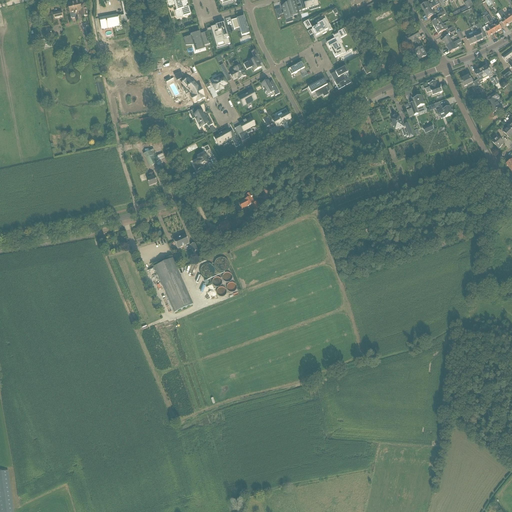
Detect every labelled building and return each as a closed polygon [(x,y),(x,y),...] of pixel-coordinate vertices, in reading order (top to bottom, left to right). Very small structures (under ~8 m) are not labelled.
[(124,16),(117,17),(117,16),(117,15),(99,19),(101,29),(119,26),(119,24),(119,23),(122,23),(122,22),(133,20),(132,14),(133,13),(130,0),(121,0),(122,3),(121,3),(124,16)] [(139,0),(141,6),(141,7),(142,7),(143,14),(149,13),(148,9),(146,0),(139,0)] [(182,0),(178,1),(173,3),(174,3),(174,5),(176,11),(177,15),(182,14),(182,17),(191,14),(188,7),(186,8),(185,5),(187,4),(186,0),(182,0)] [(302,0),(303,1),(300,2),(302,10),(309,8),(317,6),(316,2),(318,2),(317,0),(302,0)] [(426,4),(421,7),(424,13),(432,9),(440,4),(437,0),(433,0),(435,2),(430,5),(428,2),(426,4)] [(79,2),(67,5),(69,14),(70,14),(71,17),(72,18),(74,18),(76,16),(75,15),(76,15),(75,13),(77,12),(81,11),(82,17),(87,16),(84,3),(80,4),(79,2)] [(297,15),(293,2),(286,4),(287,5),(282,7),(286,20),(292,18),(292,17),(297,15)] [(432,9),(424,13),(428,19),(435,15),(432,9)] [(373,17),(377,25),(392,19),(388,10),(373,17)] [(510,23),(505,15),(501,11),(499,13),(498,14),(501,17),(502,18),(504,20),(501,22),(505,28),(510,23)] [(486,17),(485,17),(489,23),(490,25),(495,33),(501,30),(498,24),(497,22),(494,23),(489,15),(488,15),(486,17)] [(232,21),(231,21),(234,30),(235,30),(235,29),(240,28),(242,36),(248,34),(247,31),(243,18),(232,21)] [(317,26),(312,29),(316,36),(325,32),(325,33),(322,34),(323,35),(331,30),(325,19),(320,22),(320,23),(317,25),(317,26)] [(438,20),(436,21),(432,24),(435,29),(442,25),(440,20),(439,20),(438,20)] [(215,27),(210,28),(211,28),(213,34),(215,33),(216,37),(214,38),(216,44),(224,42),(225,46),(230,44),(225,28),(224,23),(222,24),(222,25),(220,26),(219,25),(215,26),(215,27)] [(488,25),(482,29),(484,32),(486,31),(489,37),(495,33),(490,25),(489,23),(487,24),(488,25)] [(477,34),(474,36),(477,43),(483,40),(481,33),(484,32),(482,29),(480,24),(475,26),(477,31),(476,31),(477,34)] [(442,25),(435,29),(438,35),(448,29),(446,26),(444,27),(442,25)] [(41,40),(51,39),(49,29),(39,30),(41,40)] [(343,29),(337,32),(341,38),(346,35),(343,29)] [(427,57),(417,39),(420,38),(417,32),(407,37),(410,43),(414,41),(416,45),(416,46),(417,48),(414,50),(415,53),(414,53),(416,56),(417,55),(417,56),(420,61),(427,57)] [(190,36),(183,38),(185,46),(193,46),(195,45),(197,52),(205,50),(204,46),(209,44),(208,38),(207,38),(202,40),(200,35),(200,34),(200,33),(199,33),(192,35),(192,36),(191,36),(190,36)] [(172,36),(174,48),(178,48),(179,50),(183,50),(182,44),(177,44),(176,40),(177,40),(176,35),(172,36)] [(477,43),(474,36),(470,37),(469,35),(466,36),(467,39),(470,46),(477,43)] [(449,38),(447,38),(443,41),(446,47),(452,44),(450,41),(454,39),(452,36),(449,38)] [(334,39),(326,43),(329,48),(330,50),(333,54),(335,59),(336,58),(342,55),(340,51),(341,51),(341,50),(340,51),(337,45),(340,43),(341,43),(339,39),(338,37),(334,39)] [(455,42),(452,44),(446,47),(450,53),(456,50),(455,50),(459,48),(457,45),(456,46),(455,42)] [(511,49),(510,52),(502,57),(507,64),(508,63),(511,68),(511,61),(511,60),(511,49)] [(261,68),(259,64),(258,62),(256,59),(255,59),(248,63),(250,68),(252,67),(254,72),(261,68)] [(301,63),(288,70),(291,76),(299,72),(300,71),(302,75),(306,72),(304,69),(301,64),(301,63)] [(240,66),(235,68),(233,70),(234,72),(230,75),(233,81),(238,78),(239,80),(240,80),(243,78),(246,76),(240,66)] [(334,82),(336,86),(339,85),(341,89),(345,86),(351,83),(348,79),(345,81),(342,76),(348,73),(344,67),(335,73),(336,74),(331,77),(334,82)] [(489,70),(487,67),(481,70),(485,79),(489,77),(492,83),(494,81),(496,86),(499,84),(496,78),(493,79),(491,74),(489,70)] [(485,79),(481,70),(475,73),(476,76),(478,80),(475,82),(478,87),(481,93),(483,97),(486,95),(481,85),(480,83),(483,82),(482,80),(485,79)] [(174,75),(176,81),(184,78),(181,72),(174,75)] [(478,87),(475,82),(473,83),(469,76),(461,81),(465,87),(471,84),(474,91),(476,90),(478,94),(481,93),(478,87)] [(184,82),(183,83),(185,85),(184,86),(188,90),(189,89),(191,92),(192,92),(193,95),(193,96),(192,96),(196,103),(206,98),(203,93),(202,94),(200,91),(202,91),(201,88),(200,89),(199,87),(195,83),(194,83),(189,78),(187,80),(186,79),(183,82),(184,82)] [(212,86),(214,90),(215,91),(218,89),(219,91),(223,89),(222,87),(226,85),(223,79),(219,82),(218,79),(213,81),(215,84),(212,86)] [(320,81),(308,88),(311,94),(318,91),(320,95),(322,94),(324,97),(329,95),(327,92),(329,90),(326,85),(326,84),(324,80),(320,81)] [(500,86),(503,89),(509,84),(506,80),(500,86)] [(263,89),(263,90),(264,89),(265,93),(266,93),(266,94),(267,96),(272,93),(277,91),(272,81),(267,84),(266,82),(261,85),(263,89)] [(430,87),(425,89),(426,92),(427,94),(431,92),(433,96),(440,93),(442,92),(441,88),(438,89),(438,88),(435,81),(428,84),(429,84),(430,87)] [(238,98),(239,98),(244,106),(257,99),(252,90),(238,98)] [(496,93),(489,98),(485,100),(489,108),(488,108),(492,114),(500,109),(495,101),(499,98),(496,93)] [(407,111),(410,118),(418,114),(417,112),(426,109),(425,106),(421,97),(417,98),(416,97),(414,98),(415,102),(414,103),(410,104),(412,109),(407,111)] [(436,111),(438,116),(444,113),(446,118),(449,116),(450,116),(453,115),(452,114),(454,113),(452,110),(451,111),(450,107),(449,108),(447,109),(446,105),(438,108),(439,110),(436,111)] [(208,127),(213,125),(208,117),(205,118),(201,111),(194,115),(201,128),(207,125),(208,127)] [(290,119),(287,114),(283,116),(283,115),(273,121),(276,128),(282,125),(282,126),(287,123),(286,122),(290,119)] [(401,131),(403,135),(404,137),(406,136),(407,138),(409,137),(410,138),(413,137),(409,125),(404,127),(403,124),(402,124),(398,116),(397,117),(397,116),(393,117),(394,119),(392,120),(393,123),(392,124),(393,128),(394,127),(395,130),(399,129),(399,130),(401,129),(402,131),(401,131)] [(242,130),(237,133),(242,142),(249,138),(245,131),(250,128),(255,126),(253,124),(254,123),(253,122),(253,123),(251,118),(245,121),(243,122),(243,123),(240,125),(240,126),(242,130)] [(164,135),(162,124),(154,125),(157,141),(161,140),(160,136),(164,135)] [(425,134),(434,130),(432,125),(423,129),(425,134)] [(499,130),(497,131),(502,137),(505,134),(509,139),(511,136),(511,131),(509,128),(505,131),(503,129),(501,131),(499,130)] [(219,136),(214,138),(218,145),(219,145),(223,143),(228,140),(230,143),(232,142),(236,148),(240,146),(234,136),(231,138),(228,133),(227,131),(221,134),(219,135),(219,136)] [(502,137),(497,131),(495,133),(496,135),(494,138),(496,140),(492,143),(498,149),(503,144),(499,139),(502,137)] [(194,164),(198,170),(202,168),(203,169),(203,168),(206,167),(207,166),(207,165),(210,164),(207,159),(209,158),(209,159),(214,156),(208,145),(203,148),(206,154),(207,155),(205,155),(197,159),(198,161),(194,164)] [(153,150),(148,152),(143,155),(149,167),(159,163),(153,150)] [(149,174),(150,179),(147,180),(149,186),(157,184),(154,177),(152,173),(149,174)] [(239,203),(242,210),(252,205),(255,210),(259,208),(258,205),(259,205),(257,202),(255,203),(253,200),(252,200),(251,199),(252,198),(249,193),(245,195),(247,199),(239,203)] [(227,221),(219,224),(223,231),(230,228),(227,221)] [(185,235),(173,240),(177,249),(189,244),(185,235)] [(231,282),(230,274),(224,272),(227,264),(227,260),(222,258),(216,259),(214,266),(214,268),(210,268),(210,271),(209,274),(200,275),(212,279),(213,286),(217,287),(215,292),(220,294),(223,294),(225,289),(230,290),(233,290),(234,288),(233,283),(231,282)] [(174,313),(193,305),(172,259),(154,267),(174,313)] [(13,511),(8,471),(0,471),(0,511),(13,511)]
